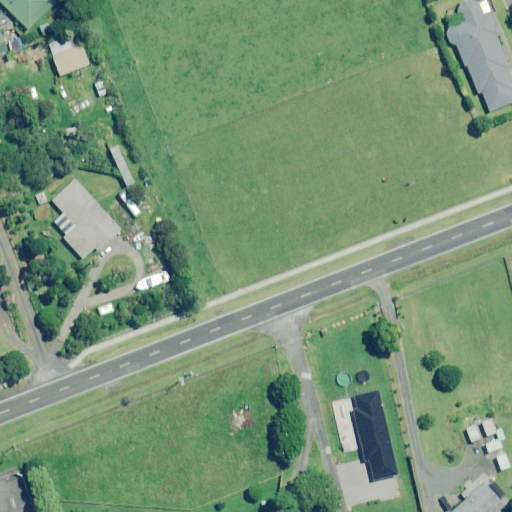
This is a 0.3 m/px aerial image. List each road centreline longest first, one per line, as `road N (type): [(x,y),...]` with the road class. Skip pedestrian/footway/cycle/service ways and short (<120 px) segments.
road 1 (primary): [(82,381),(511,216)]
road 2 (unknown): [(0,234),(56,392)]
